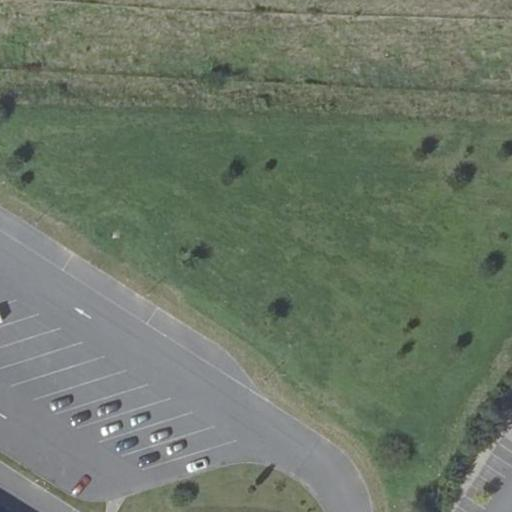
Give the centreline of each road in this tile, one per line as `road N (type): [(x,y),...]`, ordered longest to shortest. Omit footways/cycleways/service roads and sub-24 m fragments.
road 1 (track): [(0,69),(511,96)]
road 2 (unknown): [(0,406),(99,460),(127,465),(173,455),(244,415)]
